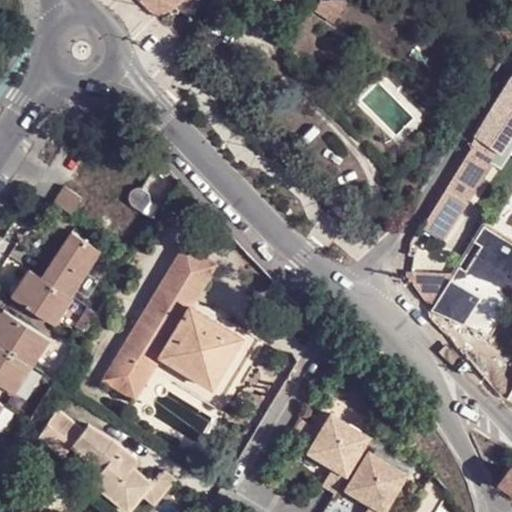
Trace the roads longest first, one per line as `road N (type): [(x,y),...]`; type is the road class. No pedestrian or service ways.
road 1 (unclassified): [(144,97),(303,256),(358,292)]
road 2 (residential): [(511,61),(358,292)]
road 3 (unknown): [(358,292),(251,456),(251,480),(277,511)]
road 4 (unclassified): [(414,351),(490,511)]
road 5 (unclassified): [(511,426),(470,383),(414,351)]
